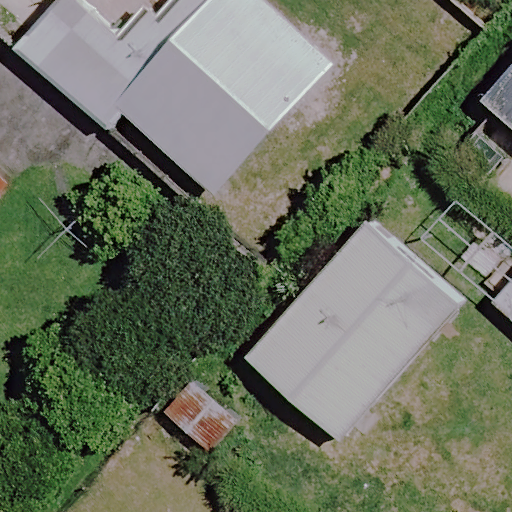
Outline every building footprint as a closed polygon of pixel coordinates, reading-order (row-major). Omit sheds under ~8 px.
[(0,0),(0,18),(17,33),(7,46),(109,131),(127,108),(230,194),(336,66),(257,0),(0,0)] [(511,75),(484,108),(511,131),(511,75)] [(459,306),(366,224),(244,361),(338,443),(459,306)] [(511,289),(493,310),(511,326),(511,289)] [(241,423),(179,373),(145,415),(206,466),(241,423)]
